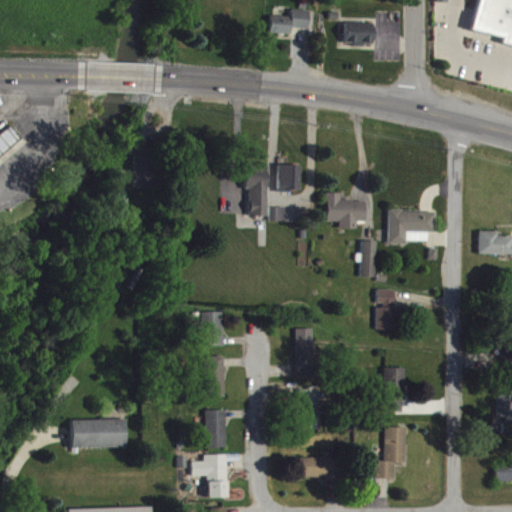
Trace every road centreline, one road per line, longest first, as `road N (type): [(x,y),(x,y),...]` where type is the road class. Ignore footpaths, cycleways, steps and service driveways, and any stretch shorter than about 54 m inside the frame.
road 1 (residential): [(258,338),(264,511),(511,508)]
road 2 (residential): [(452,117),(454,510)]
road 3 (primary): [(160,76),(417,108),(511,134)]
